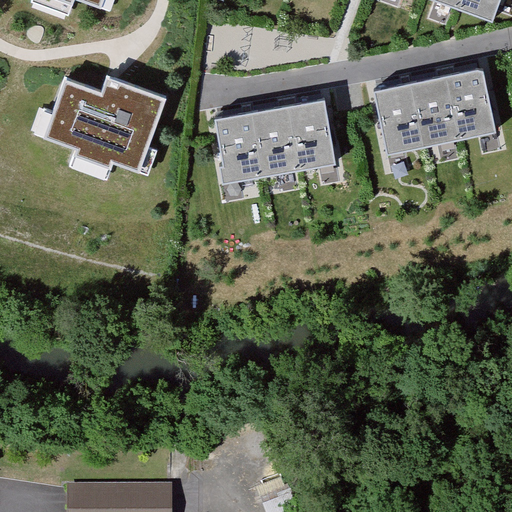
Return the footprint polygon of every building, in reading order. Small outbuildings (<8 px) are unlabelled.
[(511,14),(511,0),(461,0),(510,20),(511,14)] [(80,63),(59,124),(157,158),(183,83),(127,64),(122,78),(80,63)] [(494,71),(393,88),(403,146),(504,129),(494,71)] [(331,93),(230,110),(240,168),(341,151),(331,93)] [(74,486),(67,487),(68,511),(171,511),(171,484),(74,486)]
